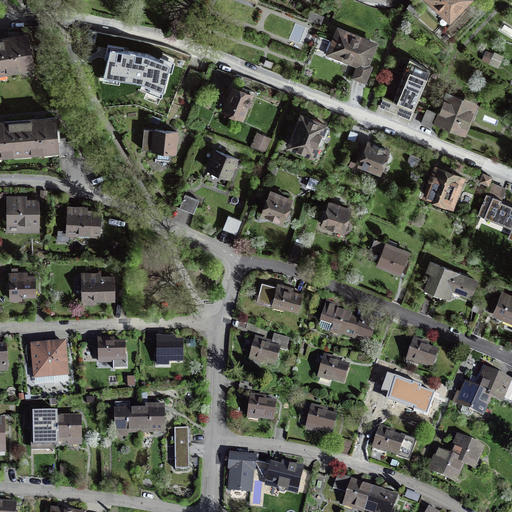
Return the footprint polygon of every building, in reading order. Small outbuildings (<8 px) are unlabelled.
[(430,0),(450,18),(467,0),(430,0)] [(415,7),(410,4),(406,10),(411,13),(415,7)] [(326,17),(311,11),(307,21),(322,27),(326,17)] [(330,53),(358,65),(353,78),(365,83),(372,66),(366,64),(374,45),(339,31),(330,53)] [(0,39),(0,73),(34,67),(28,34),(0,39)] [(148,54),(110,48),(103,76),(140,82),(163,91),(170,63),(148,54)] [(430,71),(409,57),(393,101),(414,110),(430,71)] [(204,74),(190,68),(185,81),(198,87),(204,74)] [(233,77),(217,70),(211,84),(227,91),(233,77)] [(251,95),(232,88),(223,110),(243,117),(247,107),(250,105),(252,101),(250,98),(251,95)] [(448,98),(439,120),(464,130),(473,108),(448,98)] [(427,110),(418,106),(412,119),(422,123),(427,110)] [(436,113),(427,110),(422,123),(431,127),(436,113)] [(296,131),(290,146),(313,155),(317,145),(322,144),(324,139),(321,135),(325,125),(302,116),(298,126),(297,125),(295,130),(296,131)] [(56,117),(20,120),(22,153),(59,150),(58,139),(56,117)] [(20,120),(0,121),(0,155),(22,153),(20,120)] [(362,128),(353,125),(348,138),(356,142),(362,128)] [(370,131),(362,128),(356,142),(364,145),(370,131)] [(177,132),(144,129),(142,149),(158,151),(157,158),(169,160),(170,152),(175,152),(177,132)] [(270,138),(257,133),(251,147),(264,152),(270,138)] [(66,138),(58,139),(59,150),(59,154),(66,154),(67,158),(75,157),(73,141),(66,142),(66,138)] [(369,143),(360,165),(379,172),(384,161),(389,163),(393,154),(387,152),(388,150),(378,146),(380,143),(375,142),(374,145),(369,143)] [(229,178),(237,158),(216,150),(208,170),(229,178)] [(432,182),(426,196),(449,205),(457,184),(461,186),(464,179),(437,168),(435,174),(431,173),(429,177),(429,178),(430,180),(430,181),(432,182)] [(491,177),(483,174),(478,188),(486,191),(491,177)] [(318,181),(312,178),(308,188),(315,190),(318,181)] [(490,183),(486,194),(501,200),(506,189),(490,183)] [(266,205),(262,214),(281,222),(282,220),(285,221),(289,220),(289,218),(288,214),(285,213),(290,199),(271,192),(268,200),(267,200),(265,205),(266,205)] [(199,199),(185,194),(179,208),(193,213),(199,199)] [(486,194),(477,215),(511,229),(511,206),(501,202),(502,200),(501,200),(486,194)] [(8,198),(8,222),(20,222),(20,228),(22,231),(34,231),(37,228),(37,223),(38,223),(38,201),(19,201),(19,198),(8,198)] [(349,209),(332,203),(324,225),(343,231),(343,230),(346,231),(349,229),(351,225),(349,221),(346,220),(349,209)] [(86,208),(68,207),(67,233),(79,233),(79,236),(89,237),(89,234),(99,234),(100,212),(86,212),(86,208)] [(241,221),(228,215),(223,229),(236,234),(241,221)] [(378,264),(400,273),(408,253),(375,240),(372,247),(383,251),(378,264)] [(297,261),(303,245),(295,242),(289,257),(297,261)] [(457,274),(457,273),(436,264),(431,263),(428,270),(433,272),(426,288),(436,293),(438,290),(443,292),(446,286),(470,296),(476,281),(457,274)] [(99,273),(82,274),(83,299),(114,299),(113,277),(99,278),(99,273)] [(10,274),(10,295),(35,295),(34,276),(34,277),(22,278),(22,274),(10,274)] [(273,305),(274,303),(284,306),(297,310),(302,294),(288,291),(289,288),(278,285),(278,287),(262,283),(258,295),(274,299),(273,305)] [(511,297),(504,294),(496,314),(511,320),(511,297)] [(327,304),(319,328),(330,332),(331,329),(355,337),(356,334),(360,322),(347,317),(348,314),(337,311),(339,308),(327,304)] [(362,316),(360,322),(356,334),(371,338),(376,321),(362,316)] [(275,334),(272,346),(266,345),(267,342),(256,339),(250,359),(251,359),(252,357),(261,360),(275,364),(279,348),(286,350),(289,339),(275,334)] [(169,339),(158,339),(158,360),(182,360),(182,343),(169,343),(169,339)] [(124,354),(124,343),(110,343),(110,340),(99,340),(99,361),(100,361),(100,359),(110,359),(110,360),(113,360),(113,369),(127,368),(127,354),(124,354)] [(425,343),(414,340),(408,357),(418,361),(422,363),(432,366),(437,351),(424,346),(425,343)] [(68,381),(64,343),(32,346),(32,348),(26,348),(28,368),(34,368),(35,377),(54,375),(55,383),(68,381)] [(330,378),(343,382),(348,366),(338,363),(338,360),(325,356),(319,376),(320,376),(320,375),(330,377),(330,378)] [(490,395),(500,400),(502,397),(509,400),(511,397),(503,394),(509,381),(485,369),(479,382),(483,384),(480,390),(490,395)] [(414,412),(427,417),(434,398),(419,393),(421,387),(413,384),(412,386),(395,379),(389,400),(415,410),(414,412)] [(254,384),(241,381),(240,389),(252,392),(254,384)] [(503,394),(511,397),(511,394),(511,382),(509,381),(503,394)] [(490,395),(480,390),(476,388),(466,383),(457,403),(463,406),(461,411),(460,412),(462,413),(469,416),(471,417),(471,416),(474,411),(481,414),(490,395)] [(262,398),(251,396),(248,417),(249,417),(249,415),(259,416),(259,417),(273,419),(275,402),(262,401),(262,398)] [(146,409),(139,410),(140,431),(165,430),(164,406),(146,406),(146,409)] [(326,410),(312,407),(307,427),(308,427),(308,425),(318,428),(332,432),(336,416),(325,413),(326,410)] [(139,410),(116,410),(116,431),(140,431),(139,410)] [(58,440),(58,418),(58,412),(33,413),(33,445),(58,445),(58,440)] [(70,418),(58,418),(58,440),(81,439),(80,420),(75,420),(75,417),(70,417),(70,418)] [(384,449),(397,454),(396,456),(409,460),(416,440),(401,435),(400,438),(390,434),(391,431),(380,427),(373,447),(374,447),(375,445),(384,448),(384,449)] [(191,428),(175,429),(175,469),(189,469),(188,444),(191,444),(191,428)] [(463,462),(473,467),(482,448),(458,436),(449,455),(463,462)] [(349,453),(353,441),(341,437),(338,450),(349,453)] [(449,455),(438,450),(429,469),(454,481),(463,462),(449,455)] [(256,457),(230,455),(229,468),(231,468),(229,490),(251,492),(252,470),(255,470),(256,457)] [(282,467),(271,464),(266,484),(278,487),(279,491),(284,493),(288,489),(297,491),(303,469),(283,464),(282,467)] [(327,475),(318,473),(314,486),(323,489),(327,475)] [(353,479),(339,473),(334,488),(348,493),(345,500),(354,503),(353,506),(365,510),(373,488),(363,484),(362,486),(352,482),(353,479)] [(383,491),(373,488),(365,510),(369,511),(375,511),(376,511),(390,511),(396,497),(383,493),(383,491)] [(6,503),(0,502),(0,511),(15,511),(15,506),(11,506),(11,502),(6,502),(6,503)]
